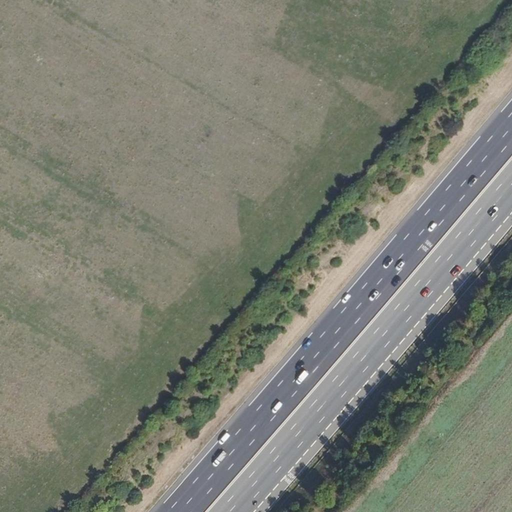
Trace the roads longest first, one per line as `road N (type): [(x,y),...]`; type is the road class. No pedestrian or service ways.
road 1 (motorway): [(511,126),(178,511)]
road 2 (motorway): [(234,511),(511,190)]
